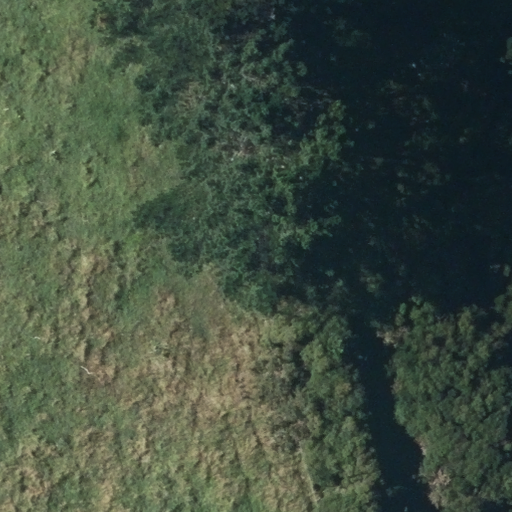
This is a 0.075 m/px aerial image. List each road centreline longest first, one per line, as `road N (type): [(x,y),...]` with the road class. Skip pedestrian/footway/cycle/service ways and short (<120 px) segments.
road 1 (track): [(279,0),(359,260),(465,511)]
road 2 (track): [(147,0),(286,511)]
